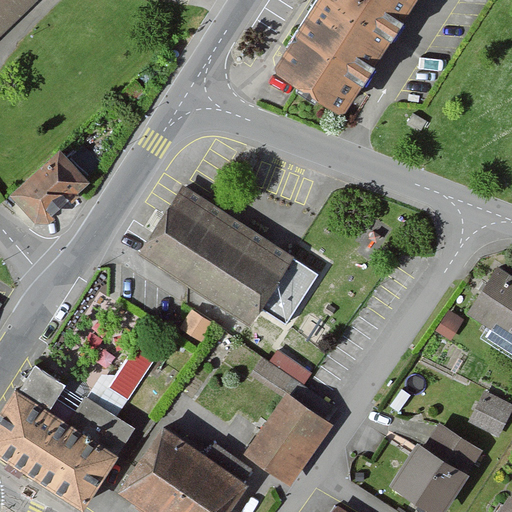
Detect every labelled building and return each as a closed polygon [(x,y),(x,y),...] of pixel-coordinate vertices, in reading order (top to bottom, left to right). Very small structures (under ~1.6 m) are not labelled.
[(0,0),(0,34),(35,0),(0,0)] [(342,111),(411,0),(318,0),(275,69),(342,111)] [(59,148),(11,193),(36,219),(49,219),(77,193),(75,190),(88,178),(59,148)] [(249,322),(261,304),(286,321),(318,272),(290,253),(183,183),(139,251),(249,322)] [(511,275),(497,265),(467,311),(493,327),(488,335),(511,350),(511,275)] [(180,326),(202,340),(213,322),(192,308),(180,326)] [(463,320),(448,310),(435,331),(451,340),(463,320)] [(325,418),(333,407),(271,362),(258,379),(283,397),(243,451),(289,484),(333,424),(325,418)] [(0,410),(0,452),(82,506),(133,427),(115,415),(85,396),(68,422),(46,408),(63,381),(41,367),(35,363),(18,388),(16,387),(0,410)] [(468,421),(497,436),(511,407),(511,403),(484,389),(468,421)] [(442,511),(483,450),(440,422),(425,446),(417,441),(391,482),(436,511),(442,511)] [(150,511),(226,511),(248,482),(242,478),(250,467),(214,442),(206,454),(163,424),(118,489),(150,511)] [(498,511),(511,511),(511,493),(510,493),(498,511)]
